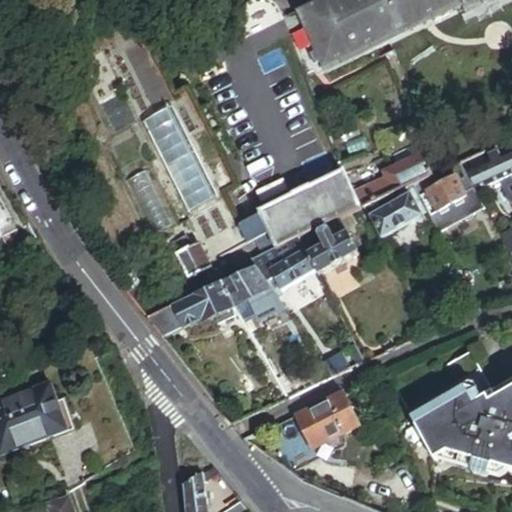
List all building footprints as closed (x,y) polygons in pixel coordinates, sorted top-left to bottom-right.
[(315,36),(328,65),(460,6),(464,15),(497,0),(326,0),(303,10),(308,20),(315,36)] [(308,20),(290,28),(297,44),(315,36),(308,20)] [(189,158),(196,154),(172,109),(146,122),(170,168),(177,164),(189,158)] [(489,189),(511,178),(511,154),(500,160),(498,156),(490,160),(492,164),(480,169),(489,189)] [(182,174),(194,168),(189,158),(177,164),(182,174)] [(300,241),(312,236),(364,212),(413,188),(433,180),(424,158),(383,176),(385,181),(351,196),(342,176),(309,192),(308,190),(289,199),(290,201),(258,216),(259,218),(237,229),(245,246),(267,236),(275,253),(300,241)] [(202,225),(223,215),(199,165),(194,168),(182,174),(178,176),(202,225)] [(419,194),(432,218),(467,200),(456,181),(466,176),(466,175),(461,166),(433,180),(413,188),(417,195),(419,194)] [(480,169),(466,175),(466,176),(476,195),(489,189),(480,169)] [(372,219),(383,241),(424,221),(411,198),(417,195),(413,188),(364,212),(369,220),(372,219)] [(320,277),(360,258),(350,237),(336,243),(331,233),(328,232),(320,236),(319,239),(325,249),(320,252),(312,236),(300,241),(318,275),(320,277)] [(190,236),(173,244),(179,256),(195,248),(190,236)] [(276,296),(318,275),(300,241),(275,253),(254,262),(259,270),(276,296)] [(211,278),(217,275),(203,244),(195,248),(179,256),(191,281),(209,273),(211,278)] [(30,290),(61,277),(46,256),(20,268),(30,290)] [(276,296),(259,270),(226,286),(237,307),(251,301),(256,312),(260,321),(277,313),(278,314),(286,310),(276,296)] [(236,313),(235,311),(238,309),(237,307),(226,286),(175,309),(149,321),(164,340),(188,329),(188,331),(202,324),(203,326),(219,319),(222,323),(235,317),(236,313)] [(251,301),(237,307),(238,309),(246,325),(256,312),(251,301)] [(511,385),(497,394),(474,353),(399,394),(436,461),(450,454),(474,461),(472,470),(492,475),(494,468),(508,471),(510,464),(511,464),(511,385)] [(324,366),(334,381),(349,374),(343,362),(336,360),(324,366)] [(315,390),(305,369),(277,382),(288,403),(315,390)] [(0,457),(19,452),(20,454),(74,436),(64,405),(58,407),(52,389),(0,406),(0,457)] [(319,462),(344,450),(340,441),(361,430),(346,398),(271,434),(286,466),(314,453),(319,462)] [(185,433),(179,445),(186,487),(217,472),(185,433)] [(189,511),(211,511),(207,486),(222,479),(217,472),(186,487),(189,511)] [(50,511),(74,511),(71,501),(49,508),(50,511)]
